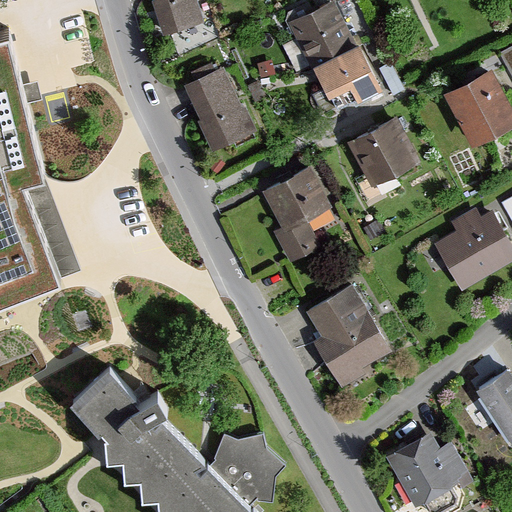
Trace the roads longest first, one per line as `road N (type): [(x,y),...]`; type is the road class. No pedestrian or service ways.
road 1 (residential): [(116,0),(143,89),(333,452)]
road 2 (residential): [(333,452),(511,319)]
